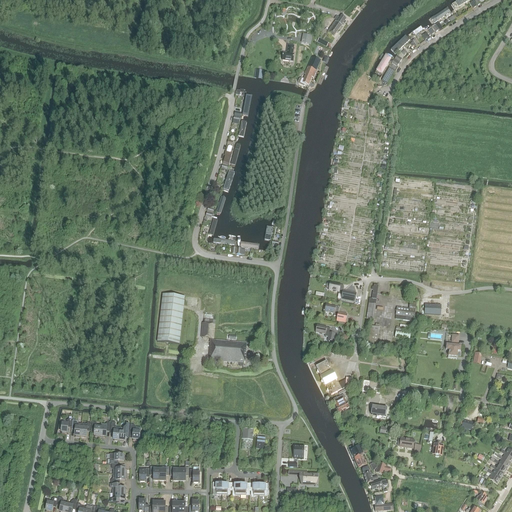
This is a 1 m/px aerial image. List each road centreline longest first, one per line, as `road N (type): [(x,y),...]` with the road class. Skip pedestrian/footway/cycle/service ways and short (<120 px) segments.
road 1 (residential): [(278,265),(201,254),(194,244),(244,45)]
road 2 (unclassified): [(40,440),(49,402),(239,421)]
road 3 (unclassified): [(355,351),(366,279),(451,293),(511,289)]
road 4 (residential): [(278,265),(304,100)]
road 5 (residential): [(295,413),(273,355),(278,265)]
road 6 (residential): [(497,0),(413,54),(391,89)]
road 7 (residential): [(133,491),(133,450),(40,440)]
